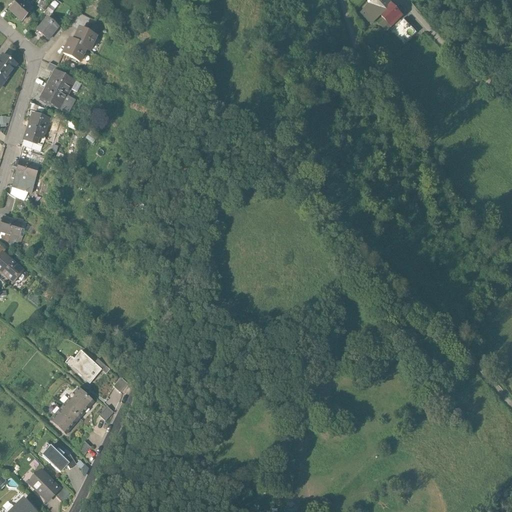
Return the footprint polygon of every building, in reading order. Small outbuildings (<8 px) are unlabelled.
[(31,10),(19,0),(9,12),(21,22),(31,10)] [(369,21),(379,12),(390,2),(388,0),(370,0),(359,10),(369,21)] [(401,14),(390,2),(379,12),(390,24),(401,14)] [(404,17),(391,29),(403,42),(416,30),(404,17)] [(46,19),(36,32),(42,37),(47,41),(57,29),(46,19)] [(79,30),(73,43),(72,44),(85,50),(89,52),(95,38),(79,30)] [(72,44),(73,43),(69,42),(62,56),(79,63),(85,50),(72,44)] [(0,88),(16,66),(2,57),(0,58),(0,88)] [(54,74),(47,88),(66,98),(74,84),(54,74)] [(59,113),(66,98),(47,88),(39,102),(59,113)] [(49,122),(32,117),(23,142),(42,148),(44,141),(42,140),(43,136),(44,136),(49,122)] [(39,167),(19,161),(11,188),(31,194),(39,167)] [(23,224),(3,218),(0,230),(0,232),(12,236),(10,241),(18,243),(23,224)] [(26,274),(1,254),(0,255),(0,271),(13,283),(17,277),(21,281),(24,280),(27,277),(26,274)] [(94,365),(80,354),(73,362),(71,360),(66,366),(89,386),(101,371),(94,365)] [(98,360),(94,365),(101,371),(105,374),(109,369),(98,360)] [(77,391),(63,407),(79,421),(93,404),(77,391)] [(66,436),(79,421),(63,407),(50,422),(66,436)] [(107,408),(98,418),(104,423),(113,414),(107,408)] [(89,450),(84,445),(76,454),(81,459),(89,450)] [(67,459),(54,447),(50,451),(49,450),(41,458),(59,475),(66,468),(69,472),(75,468),(69,458),(67,459)] [(57,491),(40,474),(37,477),(34,478),(32,481),(31,484),(33,485),(30,488),(46,503),(57,491)] [(32,511),(23,503),(13,511),(32,511)]
